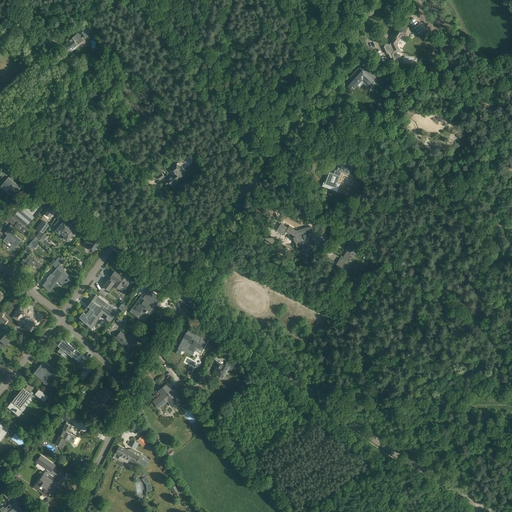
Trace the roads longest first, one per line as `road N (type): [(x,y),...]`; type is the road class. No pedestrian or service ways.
road 1 (unclassified): [(495,511),(359,429),(182,293)]
road 2 (unclassified): [(182,293),(225,214),(374,0)]
road 3 (unclassified): [(115,242),(0,142)]
road 4 (residential): [(68,511),(134,388)]
